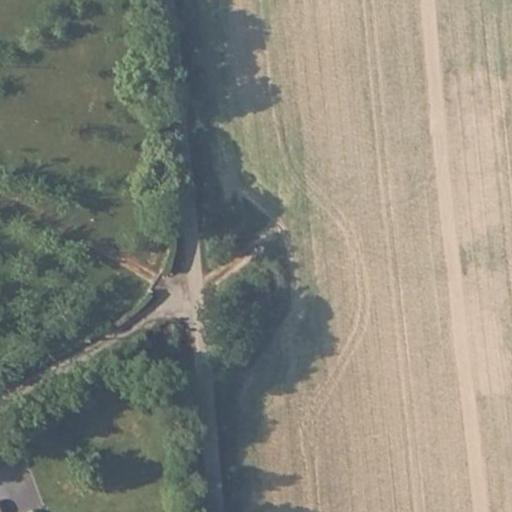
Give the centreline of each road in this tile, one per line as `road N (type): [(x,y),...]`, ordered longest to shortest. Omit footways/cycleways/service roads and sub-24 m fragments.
road 1 (unclassified): [(164,0),(217,511)]
road 2 (track): [(0,397),(192,292)]
